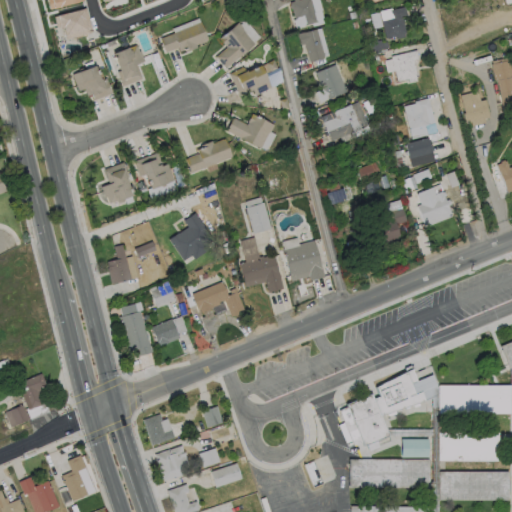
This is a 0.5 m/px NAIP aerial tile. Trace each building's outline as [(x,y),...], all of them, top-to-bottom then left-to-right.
[(46,0),(48,8),(82,2),(81,0),(46,0)] [(310,0),(318,23),(305,26),(302,18),(295,20),(292,9),(291,9),(290,6),(291,5),(290,3),(294,2),(294,0),(310,0)] [(405,7),(407,16),(402,17),(406,34),(404,34),(405,37),(397,39),(396,36),(386,39),(381,21),(382,20),(380,12),(392,9),(392,10),(405,7)] [(58,13),(61,38),(89,34),(85,9),(58,13)] [(206,42),(199,45),(199,44),(196,45),(197,48),(185,52),(184,50),(180,52),(179,47),(165,53),(160,39),(201,23),(208,41),(206,41),(206,42)] [(254,44),(225,69),(215,57),(227,48),(226,46),(225,47),(219,39),(238,23),(243,30),(242,31),(254,44)] [(316,29),(324,59),(309,63),(305,44),(301,45),(298,34),(304,33),(316,29)] [(136,45),(138,52),(140,51),(144,62),(136,65),(141,79),(123,87),(117,73),(119,72),(112,54),(136,45)] [(414,61),(418,77),(416,78),(417,81),(409,83),(408,80),(397,82),(394,72),(387,73),(384,61),(391,60),(390,57),(416,51),(418,59),(414,61)] [(508,58),(508,61),(510,60),(511,71),(511,77),(511,82),(511,103),(502,106),(497,80),(494,81),(491,65),(492,64),(492,61),(508,58)] [(346,92),(320,103),(315,93),(322,90),(315,73),(335,65),(346,92)] [(95,66),(100,79),(101,79),(101,80),(106,79),(111,94),(94,101),(92,96),(91,96),(91,94),(87,96),(84,89),(78,91),(72,75),(78,72),(79,70),(84,68),(86,69),(95,66)] [(260,66),(264,74),(266,74),(269,79),(267,81),(270,88),(255,96),(252,91),(240,97),(228,74),(243,67),(245,71),(246,71),(247,72),(260,66)] [(477,91),(480,101),(484,100),(489,118),(484,119),(485,123),(472,127),(471,123),(465,124),(463,114),(465,114),(460,96),(477,91)] [(429,125),(409,131),(403,107),(415,104),(414,102),(428,98),(430,108),(425,109),(429,125)] [(368,126),(331,142),(321,117),(358,102),(368,126)] [(251,114),(274,126),(270,133),(269,133),(260,149),(226,131),(233,118),(246,125),(251,114)] [(429,157),(415,161),(414,159),(409,160),(405,144),(428,138),(432,154),(428,155),(429,157)] [(225,139),(232,157),(191,174),(185,160),(198,154),(197,151),(201,149),(200,146),(212,141),(213,144),(217,142),(216,142),(222,139),(222,140),(225,139)] [(157,153),(162,166),(167,164),(173,181),(167,183),(169,190),(161,193),(158,186),(150,189),(145,175),(144,176),(143,175),(139,177),(133,162),(157,153)] [(511,191),(507,193),(496,166),(495,166),(493,162),(499,160),(500,162),(504,161),(504,162),(506,161),(509,168),(511,166),(511,191)] [(380,175),(361,183),(356,170),(374,162),(380,175)] [(132,195),(123,198),(124,200),(123,201),(119,203),(116,202),(116,201),(108,204),(106,197),(104,197),(101,187),(108,184),(103,170),(122,163),(128,176),(125,177),(132,195)] [(6,192),(0,194),(0,172),(8,190),(6,191),(6,192)] [(346,201),(330,206),(326,193),(342,188),(346,201)] [(433,188),(435,194),(442,192),(442,193),(444,192),(446,196),(444,197),(445,201),(449,199),(451,204),(448,206),(452,217),(425,228),(417,206),(420,205),(416,194),(433,188)] [(270,229),(252,234),(245,208),(263,203),(270,229)] [(399,240),(378,246),(372,225),(392,219),(390,212),(402,208),(406,222),(395,225),(399,240)] [(209,249),(194,260),(191,256),(183,261),(169,240),(187,227),(183,221),(195,213),(213,240),(206,245),(209,249)] [(313,241),(321,268),(324,278),(310,281),(309,277),(291,282),(282,249),(313,241)] [(131,280),(111,285),(108,270),(108,269),(107,262),(117,260),(114,248),(122,245),(131,280)] [(273,255),(278,273),(282,289),(268,293),(265,282),(245,287),(239,264),(259,259),(259,257),(262,256),(263,258),(273,255)] [(221,282),(225,292),(235,288),(237,293),(244,312),(231,317),(224,301),(218,303),(219,304),(212,307),(213,308),(199,313),(192,294),(221,282)] [(175,301),(156,308),(150,293),(169,286),(175,301)] [(140,311),(151,353),(138,357),(136,350),(130,351),(128,346),(126,346),(119,317),(140,311)] [(168,343),(159,348),(151,328),(171,320),(178,336),(167,340),(168,343)] [(511,343),(501,348),(511,374),(511,343)] [(41,374),(46,385),(39,388),(43,395),(39,397),(42,404),(28,410),(18,387),(19,386),(16,381),(17,378),(22,377),(24,378),(25,381),(41,374)] [(428,402),(420,383),(386,397),(377,400),(374,394),(346,405),(348,412),(339,416),(353,449),(364,445),(365,447),(389,437),(381,417),(392,412),(394,416),(428,402)] [(439,387),(511,388),(511,416),(439,416),(439,387)] [(28,420),(16,425),(10,410),(22,405),(28,420)] [(222,423),(207,428),(201,411),(216,407),(222,423)] [(159,422),(163,433),(171,430),(174,438),(151,446),(142,420),(159,414),(162,421),(159,422)] [(507,437),(437,437),(438,463),(507,463),(507,437)] [(427,439),(427,458),(400,458),(400,439),(427,439)] [(191,472),(164,482),(154,455),(181,446),(191,472)] [(219,462),(203,468),(198,454),(214,448),(219,462)] [(87,495),(72,502),(61,476),(71,472),(66,461),(79,456),(85,468),(77,471),(87,495)] [(350,460),(427,460),(427,489),(350,489),(350,460)] [(241,479),(215,488),(210,472),(236,464),(241,479)] [(440,475),(509,475),(509,502),(440,502),(440,475)] [(30,477),(34,487),(47,481),(58,506),(44,511),(33,511),(26,495),(24,496),(18,482),(30,477)] [(184,493),(188,504),(196,502),(199,510),(193,511),(174,511),(167,491),(186,485),(188,491),(184,493)] [(0,511),(0,490),(4,499),(6,498),(8,504),(18,500),(24,511),(0,511)]
